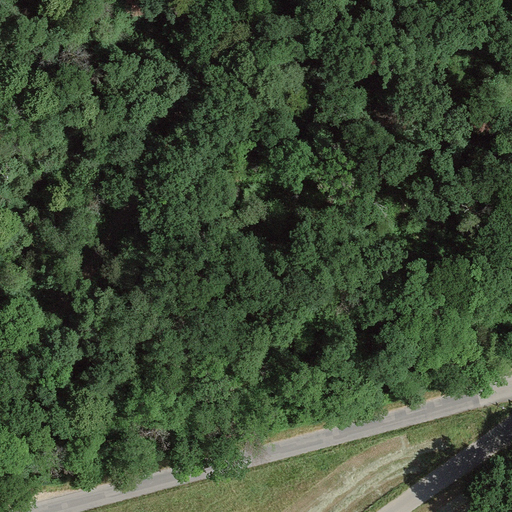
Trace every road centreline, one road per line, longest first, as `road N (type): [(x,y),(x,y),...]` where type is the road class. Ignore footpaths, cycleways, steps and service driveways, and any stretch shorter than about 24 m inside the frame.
road 1 (track): [(511,228),(279,377),(62,459),(24,503)]
road 2 (unclassified): [(511,384),(56,511)]
road 3 (track): [(0,361),(48,325),(121,231),(195,105),(243,0)]
road 4 (unclassified): [(511,430),(397,511)]
